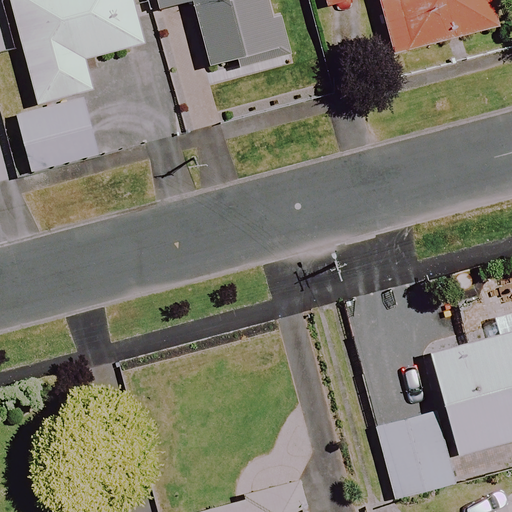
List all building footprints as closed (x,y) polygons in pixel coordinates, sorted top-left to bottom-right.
[(81,61),(139,45),(127,0),(5,0),(33,105),(88,90),(81,61)] [(291,63),(274,0),(152,0),(155,11),(186,3),(209,86),(291,63)] [(318,0),(321,9),(356,0),(318,0)] [(511,2),(511,0),(377,0),(391,55),(495,29),(490,8),(511,2)] [(96,156),(81,101),(11,119),(26,175),(96,156)] [(426,355),(453,457),(511,440),(511,312),(490,319),(495,337),(426,355)] [(451,486),(432,412),(371,428),(390,501),(451,486)] [(302,511),(296,485),(194,511),(302,511)]
